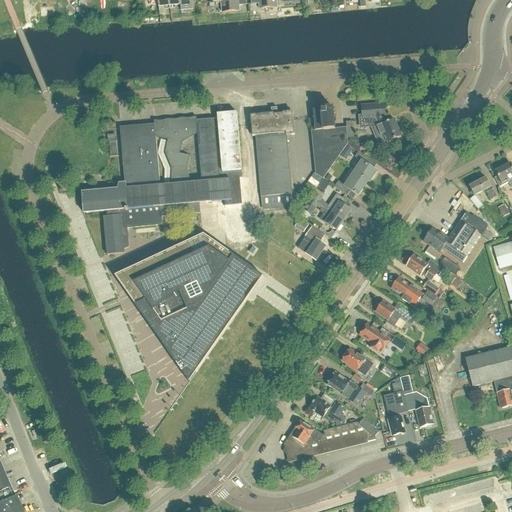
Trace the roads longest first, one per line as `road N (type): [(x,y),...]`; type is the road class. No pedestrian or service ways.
road 1 (residential): [(161,502),(31,188),(33,140),(55,113),(87,100),(399,73)]
road 2 (secondary): [(251,422),(427,170)]
road 3 (tertiary): [(252,504),(299,500),(378,465),(511,432)]
road 4 (unclassified): [(51,511),(0,385)]
